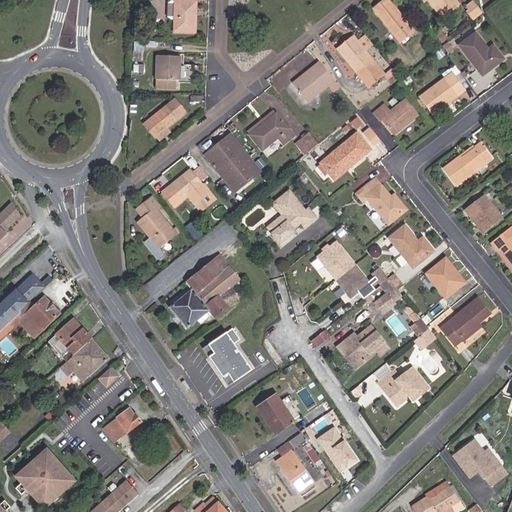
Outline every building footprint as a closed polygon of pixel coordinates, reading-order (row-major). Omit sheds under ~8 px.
[(195,32),(196,0),(175,0),(174,31),(195,32)] [(414,30),(389,0),(385,0),(374,9),(401,42),(414,30)] [(428,0),(444,18),(460,5),(456,0),(428,0)] [(483,12),(473,0),(472,0),(463,7),(473,19),(483,12)] [(503,58),(494,45),(487,49),(475,33),(460,44),(482,74),(503,58)] [(389,84),(399,76),(392,68),(385,74),(366,51),(374,45),(365,34),(358,40),(353,34),(337,48),(368,87),(382,76),(389,84)] [(442,46),(448,53),(454,48),(449,41),(442,46)] [(180,55),(157,54),(156,79),(179,80),(180,55)] [(307,102),(335,80),(319,61),(304,74),(306,77),(295,86),(307,102)] [(452,72),(445,78),(448,81),(455,76),(452,72)] [(306,77),(304,74),(292,83),(295,86),(306,77)] [(448,81),(445,78),(421,97),(433,113),(465,89),(455,76),(448,81)] [(175,88),(176,79),(156,79),(156,87),(175,88)] [(155,136),(185,111),(175,98),(144,123),(155,136)] [(394,132),(417,114),(406,100),(390,112),(384,104),(374,112),(380,120),(383,118),(394,132)] [(294,136),(277,114),(250,135),(262,150),(278,137),(284,144),(294,136)] [(373,145),(380,140),(370,126),(363,131),(373,145)] [(320,144),(311,133),(303,139),(312,150),(320,144)] [(353,165),(372,149),(358,133),(318,165),(326,175),(332,170),(335,175),(346,166),(351,162),(353,165)] [(261,171),(231,134),(204,155),(235,193),(261,171)] [(312,150),(303,139),(297,145),(305,155),(312,150)] [(475,145),(461,155),(444,169),(456,185),(493,157),(480,141),(475,145)] [(460,153),(461,155),(475,145),(474,143),(460,153)] [(383,162),(374,167),(382,181),(391,176),(383,162)] [(209,191),(203,184),(191,169),(162,192),(174,207),(188,195),(195,203),(209,191)] [(391,196),(377,178),(358,193),(364,200),(367,198),(387,223),(407,208),(399,198),(395,201),(391,196)] [(276,202),(286,214),(290,220),(273,234),(282,245),(298,232),(296,229),(295,228),(300,226),(304,231),(319,218),(309,206),(305,210),(289,191),(276,202)] [(503,217),(485,193),(464,209),(483,232),(503,217)] [(160,247),(176,234),(156,209),(160,205),(153,197),(138,209),(145,218),(138,223),(150,238),(144,242),(159,260),(166,255),(160,247)] [(0,237),(5,233),(5,232),(20,217),(11,204),(0,214),(0,237)] [(290,220),(286,214),(268,228),(273,234),(290,220)] [(435,250),(424,237),(418,241),(405,224),(389,237),(403,254),(397,259),(402,266),(409,261),(414,267),(435,250)] [(511,228),(493,244),(500,252),(501,251),(509,261),(508,262),(511,267),(511,228)] [(370,283),(339,242),(320,256),(352,297),(370,283)] [(240,279),(228,265),(220,255),(185,282),(191,290),(170,307),(187,328),(208,310),(215,318),(238,299),(229,289),(240,279)] [(467,282),(447,258),(427,273),(447,297),(467,282)] [(232,262),(228,265),(240,279),(244,277),(232,262)] [(389,278),(396,286),(403,281),(396,272),(389,278)] [(374,288),(380,285),(376,276),(370,279),(374,288)] [(0,332),(10,323),(21,313),(20,312),(30,302),(45,289),(33,277),(0,309),(0,332)] [(398,303),(390,293),(378,302),(386,312),(398,303)] [(464,340),(478,330),(474,325),(479,322),(490,313),(477,297),(442,326),(456,344),(463,339),(464,340)] [(35,340),(61,315),(45,298),(35,308),(30,302),(20,312),(21,313),(10,323),(14,327),(19,323),(35,340)] [(92,340),(93,339),(74,318),(55,336),(56,337),(73,356),(92,340)] [(383,354),(391,348),(373,325),(359,336),(356,332),(339,346),(347,356),(349,354),(358,366),(373,354),(372,352),(377,347),(383,354)] [(253,370),(235,345),(241,340),(234,329),(209,346),(215,355),(210,358),(224,378),(229,375),(235,383),(253,370)] [(438,337),(431,329),(423,335),(430,343),(438,337)] [(317,348),(331,339),(325,331),(313,341),(317,348)] [(430,343),(423,335),(416,340),(423,349),(430,343)] [(73,356),(56,337),(51,340),(65,356),(60,360),(64,365),(65,364),(73,356)] [(110,359),(92,340),(73,356),(65,364),(57,370),(66,379),(73,372),(83,384),(110,359)] [(215,355),(209,346),(204,350),(210,358),(215,355)] [(358,366),(349,354),(347,356),(356,368),(358,366)] [(107,387),(120,376),(112,366),(98,378),(107,387)] [(416,390),(420,395),(429,388),(413,368),(400,378),(394,370),(379,382),(398,405),(410,395),(416,390)] [(235,383),(229,375),(224,378),(230,387),(235,383)] [(414,400),(420,395),(416,390),(410,395),(414,400)] [(294,422),(276,395),(257,407),(275,435),(294,422)] [(129,408),(105,427),(117,442),(142,422),(135,414),(134,415),(129,408)] [(15,412),(9,417),(16,425),(22,419),(15,412)] [(42,418),(46,422),(51,417),(47,413),(42,418)] [(9,417),(0,424),(0,427),(6,434),(16,425),(9,417)] [(333,428),(317,440),(340,471),(356,460),(333,428)] [(277,449),(282,457),(292,451),(291,450),(305,440),(300,433),(277,449)] [(475,437),(485,449),(490,445),(480,433),(475,437)] [(321,459),(311,445),(307,440),(302,444),(315,463),(321,459)] [(477,440),(455,454),(472,480),(481,474),(492,489),(503,482),(498,473),(503,470),(497,461),(493,464),(477,440)] [(131,461),(136,456),(127,446),(122,450),(131,461)] [(314,483),(292,451),(282,457),(277,461),(298,493),(314,483)] [(72,484),(44,453),(16,478),(21,484),(15,490),(21,496),(27,491),(44,509),(72,484)] [(503,470),(498,473),(503,482),(507,480),(508,477),(503,470)] [(428,497),(412,506),(415,511),(441,511),(451,506),(454,511),(458,511),(465,508),(447,480),(425,493),(428,497)] [(138,492),(127,481),(93,511),(112,511),(116,508),(118,510),(138,492)] [(222,511),(225,510),(213,497),(205,504),(204,503),(196,510),(197,511),(222,511)] [(180,503),(174,508),(177,511),(184,511),(186,511),(180,503)]
